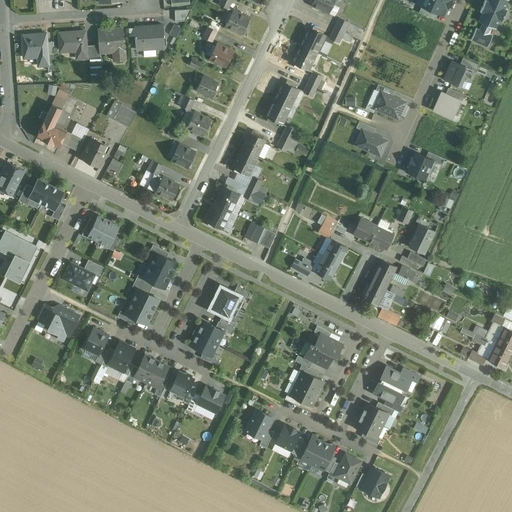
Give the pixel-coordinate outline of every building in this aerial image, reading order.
[(232,0),(219,0),(218,4),(228,9),(232,0)] [(313,0),(312,4),(334,15),(341,1),(339,0),(313,0)] [(419,0),(418,4),(422,5),(438,12),(442,14),(448,0),(419,0)] [(487,0),(488,0),(486,0),(484,0),(480,11),(481,11),(483,12),(479,20),(478,20),(478,21),(482,22),(479,29),(476,28),(476,27),(470,39),(471,40),(471,39),(487,46),(487,47),(493,35),(492,34),(492,35),(489,33),(492,27),(496,28),(499,19),(502,20),(501,20),(502,21),(507,9),(507,8),(506,9),(504,8),(507,0),(487,0)] [(438,12),(422,5),(419,12),(435,19),(438,12)] [(192,9),(175,10),(175,21),(185,21),(192,9)] [(249,18),(233,10),(225,25),(242,34),(249,18)] [(348,22),(339,18),(334,28),(343,32),(348,22)] [(220,25),(211,20),(208,27),(217,31),(220,25)] [(355,26),(348,22),(343,32),(350,36),(350,35),(355,26)] [(163,25),(135,27),(135,36),(135,38),(136,49),(164,48),(163,25)] [(365,31),(355,26),(350,35),(354,38),(360,41),(365,31)] [(208,27),(203,37),(212,41),(217,31),(208,27)] [(325,35),(309,27),(301,45),(317,53),(325,35)] [(123,28),(98,30),(99,45),(99,52),(100,52),(114,51),(115,61),(125,60),(123,28)] [(343,32),(334,28),(330,38),(338,43),(341,37),(343,32)] [(85,31),(59,33),(60,52),(76,51),(77,58),(87,58),(86,46),(85,31)] [(46,34),(22,35),(24,57),(38,56),(38,65),(48,65),(48,54),(46,34)] [(217,43),(209,58),(226,66),(234,51),(217,43)] [(99,45),(92,45),(93,57),(100,57),(100,52),(99,52),(99,45)] [(317,53),(301,45),(292,63),(308,70),(317,53)] [(54,53),(48,54),(48,65),(48,71),(56,70),(54,53)] [(93,57),(95,83),(102,83),(100,57),(93,57)] [(480,65),(463,57),(460,64),(473,70),(476,72),(480,65)] [(201,63),(192,59),(189,64),(198,69),(201,63)] [(460,64),(453,61),(445,80),(460,86),(463,79),(468,81),(473,70),(460,64)] [(323,76),(313,71),(308,82),(318,87),(323,76)] [(218,83),(203,76),(196,89),(211,96),(218,83)] [(299,89),(283,81),(274,99),(290,107),(299,89)] [(318,87),(308,82),(303,91),(313,96),(318,87)] [(395,91),(378,83),(375,90),(381,92),(381,91),(392,96),(395,91)] [(465,95),(448,87),(446,93),(459,99),(459,100),(462,101),(465,95)] [(69,94),(59,89),(52,104),(62,109),(69,94)] [(392,96),(381,91),(381,92),(374,108),(398,118),(405,102),(392,96)] [(446,93),(442,91),(434,111),(445,115),(451,118),(459,100),(459,99),(446,93)] [(194,100),(185,96),(180,106),(187,109),(189,110),(190,109),(194,100)] [(290,107),(274,99),(266,116),(282,124),(290,107)] [(115,101),(107,116),(113,119),(121,104),(115,101)] [(62,109),(52,104),(45,120),(37,136),(58,147),(60,143),(66,131),(61,129),(68,115),(61,111),(62,109)] [(136,112),(121,104),(113,119),(128,127),(136,112)] [(211,120),(190,109),(189,110),(187,109),(179,123),(203,135),(211,120)] [(375,128),(359,121),(356,127),(362,130),(373,134),(375,128)] [(296,130),(287,126),(282,136),(291,140),(295,142),(297,138),(293,135),(296,130)] [(178,132),(169,128),(167,133),(176,138),(178,132)] [(373,134),(362,130),(356,145),(380,155),(386,140),(373,134)] [(84,139),(66,131),(60,143),(77,151),(84,139)] [(265,139),(250,132),(241,149),(257,157),(265,139)] [(291,140),(282,136),(277,146),(286,150),(291,140)] [(105,145),(91,138),(81,158),(99,167),(106,154),(102,152),(105,145)] [(295,142),(291,140),(286,150),(293,153),(298,144),(295,142)] [(109,167),(119,171),(122,162),(121,161),(127,147),(119,144),(109,167)] [(195,152),(178,144),(171,159),(188,167),(195,152)] [(257,157),(241,149),(232,167),(248,175),(257,157)] [(444,158),(428,151),(425,157),(433,160),(433,161),(442,165),(444,158)] [(425,157),(415,152),(412,158),(411,158),(408,164),(409,165),(406,171),(425,179),(428,173),(429,173),(431,167),(430,167),(433,161),(433,160),(425,157)] [(162,165),(152,160),(148,169),(154,172),(158,174),(162,165)] [(24,171),(7,162),(0,176),(0,188),(12,195),(24,171)] [(158,174),(154,172),(146,187),(172,200),(172,199),(175,200),(179,193),(176,192),(179,184),(158,174)] [(262,180),(253,176),(248,186),(257,190),(262,180)] [(51,185),(38,178),(33,187),(28,197),(29,197),(42,204),(51,185)] [(26,184),(18,200),(26,204),(29,197),(28,197),(33,187),(26,184)] [(64,191),(51,185),(42,204),(54,210),(55,210),(60,200),(64,191)] [(244,195),(223,185),(215,203),(230,211),(237,214),(245,197),(243,196),(244,195)] [(257,190),(248,186),(244,195),(243,196),(245,197),(260,204),(264,194),(257,190)] [(60,200),(55,210),(54,210),(51,216),(59,220),(67,204),(60,200)] [(215,203),(206,221),(222,228),(230,211),(215,203)] [(403,207),(397,219),(407,223),(412,211),(403,207)] [(95,221),(87,236),(98,241),(109,220),(98,215),(95,221)] [(326,216),(318,231),(329,237),(333,230),(337,221),(326,216)] [(89,218),(82,234),(87,237),(87,236),(95,221),(89,218)] [(377,226),(361,218),(354,233),(370,241),(377,226)] [(381,218),(377,226),(370,241),(386,249),(394,234),(392,233),(393,231),(388,228),(390,223),(381,218)] [(120,225),(109,220),(98,241),(109,247),(116,232),(120,225)] [(346,228),(336,223),(333,229),(342,234),(346,228)] [(435,231),(419,224),(409,245),(424,253),(435,231)] [(254,229),(250,239),(268,247),(274,232),(264,227),(261,233),(254,229)] [(37,246),(5,230),(0,241),(0,249),(13,257),(29,264),(37,246)] [(109,247),(108,248),(114,250),(122,234),(116,232),(109,247)] [(347,247),(332,239),(324,255),(339,263),(347,247)] [(169,252),(153,244),(150,250),(155,253),(155,252),(166,257),(169,252)] [(310,248),(303,244),(301,250),(308,253),(310,248)] [(426,259),(410,251),(407,258),(412,260),(423,266),(426,259)] [(166,257),(155,252),(155,253),(149,265),(171,275),(177,263),(166,257)] [(324,255),(315,271),(330,279),(339,263),(324,255)] [(407,258),(402,255),(399,260),(409,265),(412,260),(407,258)] [(29,264),(13,257),(4,275),(20,282),(29,264)] [(314,263),(303,258),(301,263),(297,270),(307,275),(314,263)] [(104,267),(88,259),(83,269),(94,274),(94,275),(98,277),(104,267)] [(294,259),(291,266),(297,270),(301,263),(294,259)] [(396,268),(381,260),(370,282),(385,289),(396,268)] [(430,274),(434,264),(428,262),(425,272),(430,274)] [(83,269),(71,263),(64,278),(87,289),(94,275),(94,274),(83,269)] [(171,275),(149,265),(143,277),(154,283),(164,288),(171,275)] [(413,271),(402,266),(398,274),(410,279),(410,278),(416,281),(417,278),(412,275),(413,271)] [(154,283),(143,277),(138,274),(135,280),(151,288),(154,283)] [(151,288),(135,280),(132,286),(137,288),(138,288),(148,293),(151,288)] [(385,289),(370,282),(362,298),(377,305),(385,289)] [(455,287),(446,283),(442,291),(451,295),(455,287)] [(234,291),(220,284),(208,309),(222,316),(223,317),(230,320),(242,295),(234,291)] [(396,288),(390,285),(387,290),(394,293),(396,288)] [(250,292),(237,286),(234,291),(242,295),(247,298),(250,292)] [(148,293),(138,288),(137,288),(131,301),(153,311),(159,299),(148,293)] [(153,311),(131,301),(125,313),(136,319),(147,324),(153,311)] [(45,303),(37,319),(44,322),(50,309),(52,307),(45,303)] [(60,305),(58,309),(53,311),(50,309),(44,322),(50,325),(48,329),(60,335),(62,331),(69,335),(79,315),(60,305)] [(400,316),(382,307),(377,316),(395,325),(400,316)] [(136,319),(125,313),(120,310),(117,316),(133,324),(136,319)] [(458,314),(449,310),(446,317),(455,321),(458,314)] [(504,319),(494,314),(491,321),(493,322),(501,326),(501,325),(504,319)] [(223,317),(222,316),(219,321),(232,328),(235,322),(230,320),(223,317)] [(451,321),(439,316),(434,327),(446,333),(451,321)] [(215,326),(203,320),(199,328),(199,327),(196,332),(217,343),(224,331),(215,326)] [(219,321),(218,321),(215,326),(224,331),(231,334),(234,329),(232,328),(219,321)] [(511,350),(511,330),(501,325),(501,326),(493,322),(488,331),(485,338),(487,339),(511,351),(511,350)] [(331,332),(317,325),(314,331),(320,334),(328,338),(331,332)] [(474,333),(462,327),(461,331),(473,337),(474,333)] [(488,331),(480,327),(477,334),(485,338),(488,331)] [(107,336),(93,329),(84,347),(98,354),(102,346),(107,336)] [(217,343),(196,332),(193,338),(194,338),(191,345),(203,352),(211,356),(217,343)] [(485,338),(477,334),(474,333),(473,337),(471,340),(484,346),(487,339),(485,338)] [(328,338),(320,334),(314,345),(314,346),(332,355),(336,357),(342,344),(328,338)] [(511,351),(487,339),(484,346),(480,354),(486,357),(485,358),(504,367),(511,351)] [(134,349),(119,341),(115,350),(108,363),(109,363),(123,370),(124,370),(128,362),(134,349)] [(332,355),(314,346),(314,345),(311,344),(305,356),(326,367),(332,355)] [(102,346),(98,354),(95,360),(101,364),(108,349),(102,346)] [(108,349),(101,364),(107,367),(109,363),(108,363),(115,350),(109,348),(108,349)] [(480,354),(471,350),(468,357),(482,364),(485,358),(486,357),(480,354)] [(211,356),(203,352),(200,357),(216,365),(219,360),(211,356)] [(157,360),(145,354),(138,368),(134,376),(135,376),(146,382),(157,360)] [(312,362),(298,355),(295,360),(302,364),(309,367),(312,362)] [(42,370),(45,364),(35,359),(32,364),(42,370)] [(157,360),(146,382),(157,387),(158,387),(162,379),(168,366),(157,360)] [(128,362),(124,370),(123,370),(122,372),(128,375),(133,365),(133,364),(128,362)] [(309,367),(302,364),(299,369),(302,371),(302,370),(315,377),(318,371),(309,367)] [(128,375),(126,379),(132,382),(135,376),(134,376),(138,368),(133,365),(128,375)] [(401,373),(386,366),(381,377),(382,378),(380,382),(402,394),(403,393),(405,389),(406,389),(411,379),(401,373)] [(419,376),(403,368),(401,373),(411,379),(416,382),(419,376)] [(315,377),(302,370),(302,371),(296,383),(318,393),(324,381),(315,377)] [(193,378),(179,371),(170,389),(177,392),(177,394),(183,398),(184,398),(190,384),(193,378)] [(162,379),(158,387),(157,387),(154,393),(160,396),(167,382),(162,379)] [(402,394),(380,382),(379,381),(373,392),(387,399),(399,405),(399,404),(404,394),(403,393),(402,394)] [(318,393),(296,383),(290,394),(290,395),(303,401),(312,405),(318,393)] [(190,384),(184,398),(183,398),(182,400),(189,403),(196,387),(190,384)] [(212,389),(206,385),(201,395),(197,403),(204,406),(216,412),(225,395),(218,392),(219,391),(213,388),(212,389)] [(201,395),(194,392),(186,408),(193,411),(197,403),(201,395)] [(303,401),(290,395),(290,394),(287,393),(284,399),(300,406),(303,401)] [(399,405),(387,399),(384,404),(394,409),(399,411),(402,406),(399,404),(399,405)] [(384,404),(378,401),(375,407),(388,413),(391,415),(394,409),(384,404)] [(375,407),(367,402),(361,414),(382,425),(388,413),(375,407)] [(273,417),(256,409),(245,430),(262,438),(263,438),(268,428),(273,417)] [(382,425),(361,414),(355,426),(363,430),(376,437),(377,436),(382,425)] [(284,424),(275,442),(291,450),(298,435),(300,432),(296,430),(296,429),(289,425),(289,426),(284,424)] [(274,431),(268,428),(263,438),(262,438),(259,444),(266,447),(274,431)] [(376,437),(363,430),(361,436),(377,444),(380,438),(377,436),(376,437)] [(304,438),(298,435),(291,450),(290,451),(296,454),(302,441),(304,438)] [(314,438),(310,439),(307,443),(300,458),(312,463),(323,442),(314,438)] [(296,454),(295,455),(300,458),(307,443),(302,441),(296,454)] [(332,446),(323,442),(312,463),(324,469),(331,455),(333,451),(332,446)] [(361,461),(346,453),(340,464),(335,475),(350,482),(361,461)] [(331,455),(324,469),(329,472),(334,461),(336,458),(331,455)] [(329,472),(326,477),(333,480),(335,475),(340,464),(334,461),(329,472)] [(389,475),(372,466),(367,475),(361,488),(366,490),(367,493),(370,495),(373,494),(379,496),(389,475)] [(367,475),(362,472),(356,485),(361,488),(367,475)]
